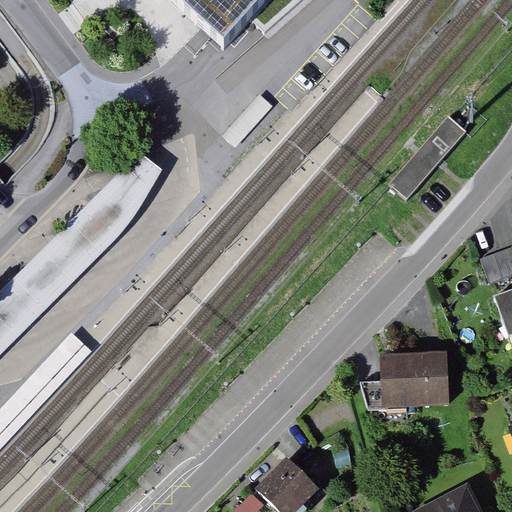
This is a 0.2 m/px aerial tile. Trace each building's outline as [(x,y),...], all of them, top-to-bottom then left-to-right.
[(154,0),(193,35),(220,59),(245,33),(274,0),(154,0)] [(274,0),(245,33),(255,41),(304,0),(274,0)] [(229,137),(244,150),(281,108),(267,95),(229,137)] [(389,188),(407,204),(441,164),(467,135),(448,119),(389,188)] [(150,155),(0,303),(0,364),(122,245),(150,210),(171,173),(150,155)] [(511,339),(511,249),(492,258),(507,295),(496,300),(511,339)] [(0,448),(88,353),(69,335),(0,410),(0,448)] [(445,353),(383,360),(389,411),(451,405),(445,353)] [(296,511),(317,491),(285,458),(256,487),(281,511),(296,511)] [(480,511),(467,487),(425,511),(480,511)]
